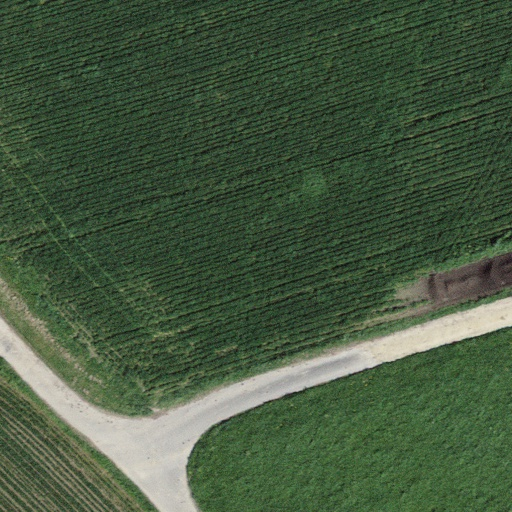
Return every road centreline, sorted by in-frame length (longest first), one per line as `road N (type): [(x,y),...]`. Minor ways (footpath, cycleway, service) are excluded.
road 1 (unclassified): [(511,321),(159,428),(117,479),(149,511)]
road 2 (track): [(117,479),(0,375)]
